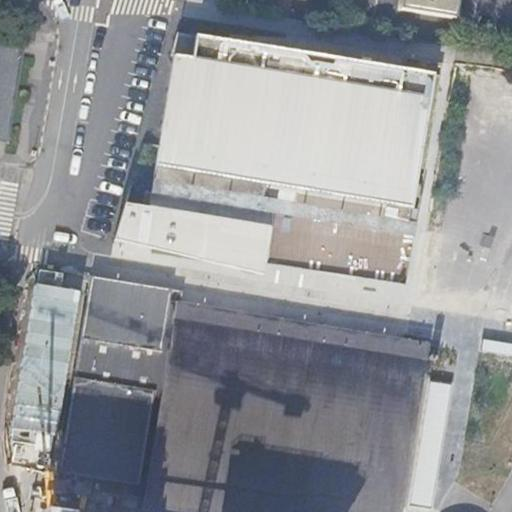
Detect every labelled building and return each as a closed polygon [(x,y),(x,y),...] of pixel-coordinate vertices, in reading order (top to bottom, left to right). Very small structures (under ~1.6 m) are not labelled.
[(447,17),(450,0),(400,0),(399,9),(447,17)] [(0,56),(2,57),(0,66),(0,141),(8,143),(28,38),(0,32),(0,56)] [(434,73),(177,33),(171,55),(173,55),(154,193),(146,191),(144,207),(127,204),(115,240),(205,254),(203,261),(263,275),(265,262),(269,242),(300,246),(297,262),(356,271),(360,247),(357,247),(360,228),(363,208),(411,216),(434,73)] [(300,246),(269,242),(265,262),(406,285),(416,216),(411,216),(363,208),(360,228),(357,247),(360,247),(356,271),(297,262),(300,246)] [(306,511),(396,511),(424,342),(182,302),(170,300),(172,289),(92,276),(61,462),(143,475),(144,463),(155,465),(153,478),(152,487),(306,511)] [(184,290),(172,289),(170,300),(182,302),(184,290)] [(511,344),(484,340),(482,352),(511,356),(511,344)] [(143,475),(61,462),(60,471),(83,475),(83,476),(152,487),(153,478),(142,476),(143,475)]
